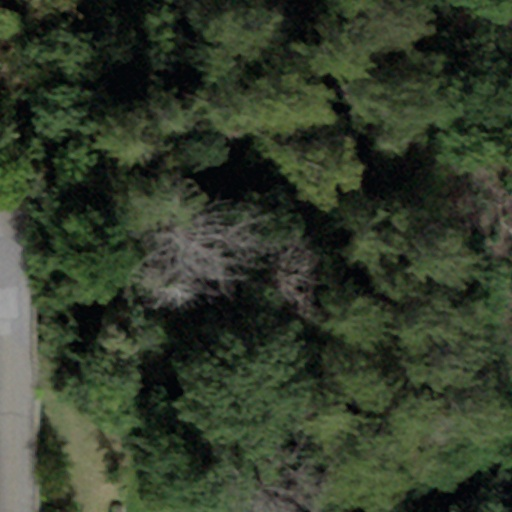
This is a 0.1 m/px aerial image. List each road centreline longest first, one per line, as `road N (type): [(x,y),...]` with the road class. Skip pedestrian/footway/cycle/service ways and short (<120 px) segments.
road 1 (track): [(436,0),(511,273)]
road 2 (residential): [(0,296),(13,511)]
